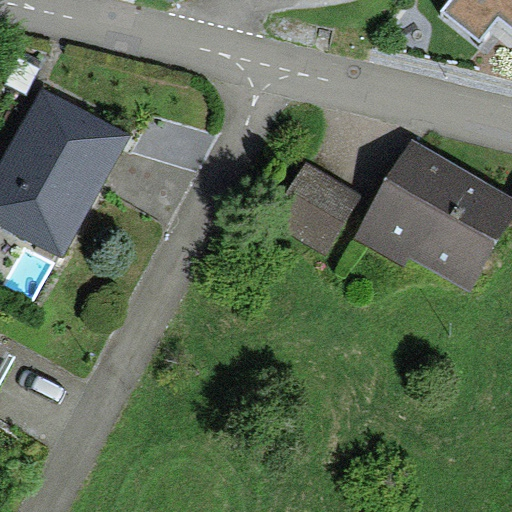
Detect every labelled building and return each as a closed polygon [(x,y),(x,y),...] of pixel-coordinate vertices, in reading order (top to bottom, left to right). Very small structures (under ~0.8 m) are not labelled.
[(511,0),(452,0),(441,15),(481,46),(500,22),(511,31),(511,0)] [(128,140),(39,93),(15,138),(0,166),(0,232),(61,265),(128,140)] [(511,202),(408,148),(376,207),(358,241),(470,300),(511,220),(511,202)] [(344,265),(358,241),(376,207),(309,171),(278,230),(344,265)] [(0,380),(14,354),(0,347),(0,380)]
